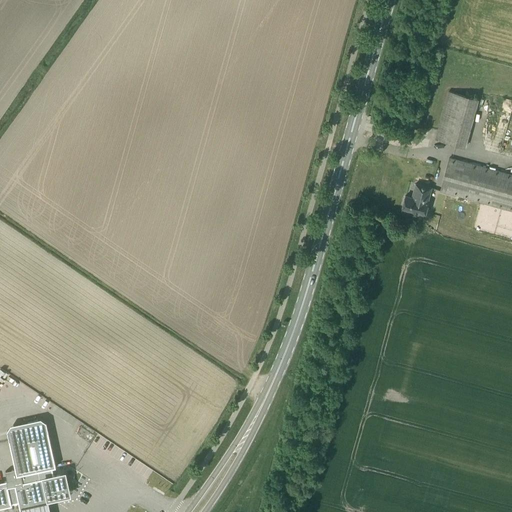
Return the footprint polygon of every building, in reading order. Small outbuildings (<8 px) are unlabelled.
[(478,99),(449,91),(435,139),(464,147),(478,99)] [(511,174),(449,158),(440,191),(511,210),(511,174)] [(428,200),(431,188),(416,184),(412,197),(405,196),(401,210),(424,216),(429,200),(428,200)] [(6,481),(0,482),(0,508),(11,506),(11,504),(18,502),(20,509),(21,509),(48,503),(49,503),(48,499),(64,496),(68,489),(66,483),(60,479),(54,480),(52,472),(51,467),(55,466),(49,435),(47,431),(8,440),(15,469),(14,469),(12,470),(12,472),(8,472),(6,473),(6,471),(5,471),(7,481),(6,481)] [(21,509),(21,511),(50,511),(48,503),(21,509)]
